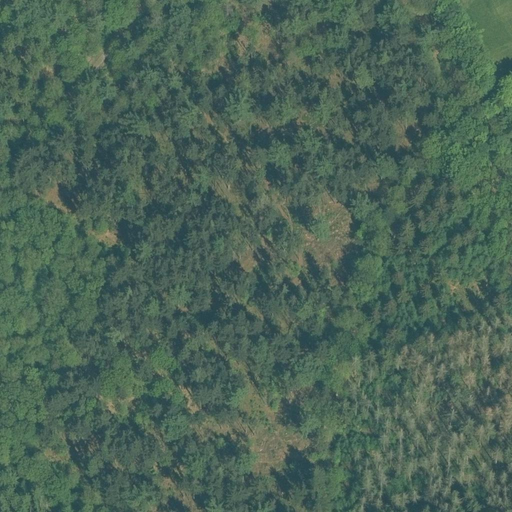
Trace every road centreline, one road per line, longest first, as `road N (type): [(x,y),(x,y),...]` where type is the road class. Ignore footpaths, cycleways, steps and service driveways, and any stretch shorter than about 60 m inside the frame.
road 1 (track): [(326,511),(342,360),(380,254),(423,177)]
road 2 (track): [(0,183),(151,0)]
road 3 (track): [(431,0),(511,164)]
